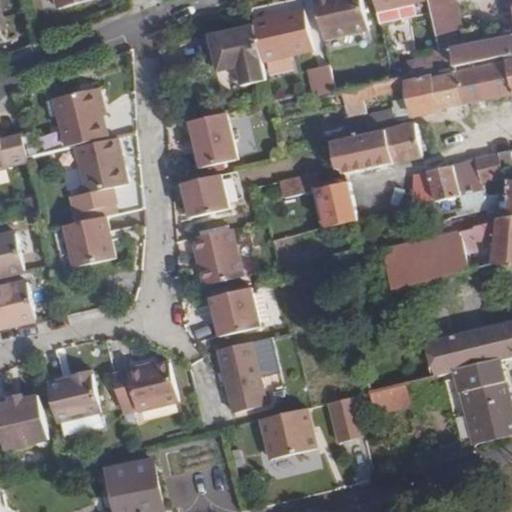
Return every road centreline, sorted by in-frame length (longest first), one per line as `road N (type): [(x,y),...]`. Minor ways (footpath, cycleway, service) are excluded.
road 1 (residential): [(172,322),(144,18)]
road 2 (residential): [(0,378),(140,344),(172,322)]
road 3 (residential): [(0,84),(144,18)]
